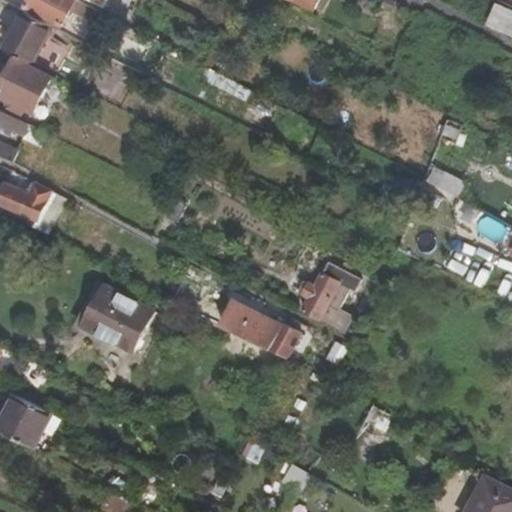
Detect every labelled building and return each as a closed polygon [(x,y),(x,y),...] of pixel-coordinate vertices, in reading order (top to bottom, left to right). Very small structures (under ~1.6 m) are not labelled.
[(89,2),(85,0),(29,0),(27,3),(63,23),(71,5),(84,11),(89,2)] [(295,0),(316,11),(321,0),(295,0)] [(511,34),(511,4),(503,0),(490,24),(511,34)] [(106,38),(116,16),(99,7),(89,29),(106,38)] [(26,9),(6,47),(33,61),(53,22),(26,9)] [(119,69),(124,60),(110,52),(105,61),(119,69)] [(0,92),(35,111),(53,74),(17,55),(0,89),(0,92)] [(132,82),(139,67),(124,60),(119,69),(116,74),(132,82)] [(109,90),(116,74),(119,69),(105,61),(94,82),(109,90)] [(386,84),(376,79),(371,90),(380,95),(386,84)] [(0,108),(0,124),(24,136),(29,123),(0,108)] [(442,140),(461,147),(468,127),(449,120),(442,140)] [(40,146),(45,131),(29,123),(24,136),(23,137),(40,146)] [(0,141),(0,156),(14,164),(19,151),(0,141)] [(461,197),(467,180),(431,167),(425,184),(461,197)] [(0,203),(39,223),(47,205),(53,193),(37,185),(32,196),(7,183),(0,196),(0,203)] [(500,191),(493,187),(485,202),(492,207),(500,191)] [(53,193),(47,205),(53,209),(59,196),(53,193)] [(484,252),(481,262),(504,271),(508,261),(484,252)] [(333,263),(328,273),(351,285),(355,286),(360,277),(333,263)] [(351,285),(328,273),(322,271),(304,309),(321,318),(330,301),(341,306),(351,285)] [(383,278),(374,273),(370,282),(379,288),(383,278)] [(135,352),(157,313),(106,285),(85,324),(135,352)] [(238,302),(226,326),(290,358),(303,333),(287,324),(285,326),(238,302)] [(347,336),(356,340),(361,329),(352,325),(347,336)] [(342,372),(349,357),(338,352),(331,366),(342,372)] [(18,396),(0,427),(0,432),(44,456),(63,420),(18,396)] [(393,429),(378,421),(371,436),(386,444),(393,429)] [(285,482),(306,490),(312,473),(291,466),(285,482)] [(511,511),(511,486),(487,473),(473,499),(480,504),(475,511),(511,511)]
